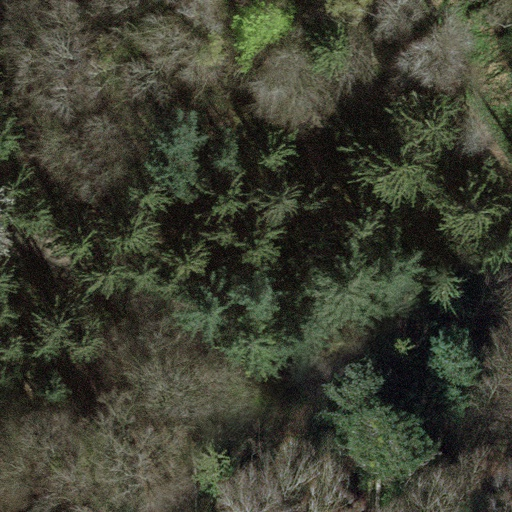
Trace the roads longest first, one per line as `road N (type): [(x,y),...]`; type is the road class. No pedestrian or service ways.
road 1 (track): [(511,402),(432,399),(359,380),(0,230)]
road 2 (track): [(511,176),(385,0)]
